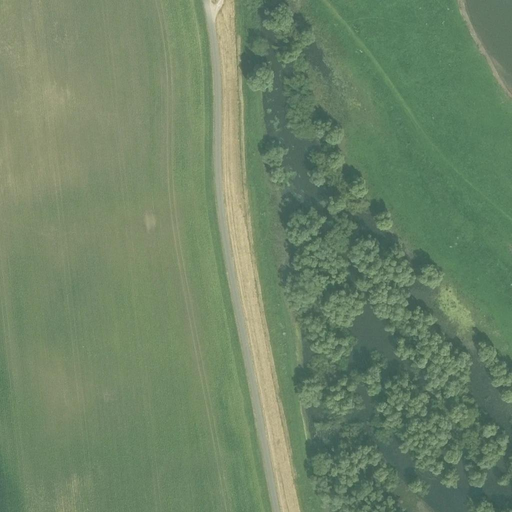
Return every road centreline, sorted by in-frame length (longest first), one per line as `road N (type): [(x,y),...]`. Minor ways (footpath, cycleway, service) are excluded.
road 1 (unclassified): [(276,511),(218,191),(206,0)]
road 2 (track): [(326,0),(426,132),(511,210)]
